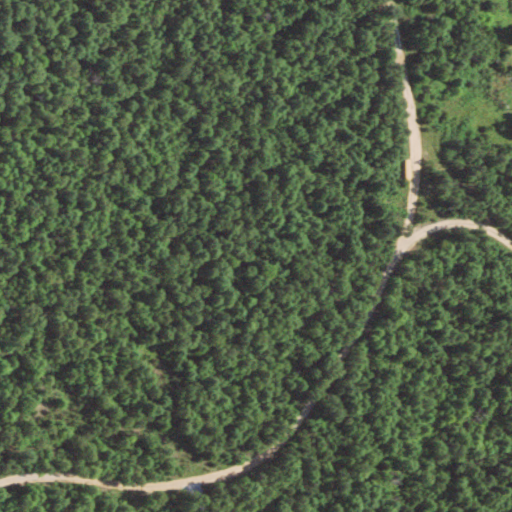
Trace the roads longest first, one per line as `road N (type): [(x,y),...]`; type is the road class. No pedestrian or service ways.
road 1 (track): [(0,479),(145,486),(211,479),(264,452),(296,414),(387,263),(409,203),(416,155),(388,0)]
road 2 (track): [(413,130),(511,242)]
